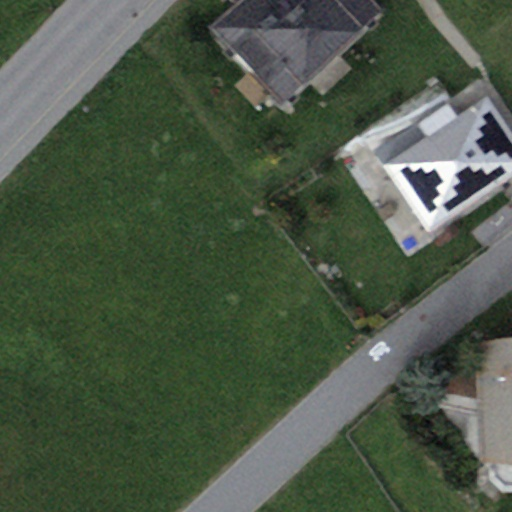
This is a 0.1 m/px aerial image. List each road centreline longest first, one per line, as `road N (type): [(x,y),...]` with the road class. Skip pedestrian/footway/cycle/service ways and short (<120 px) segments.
road 1 (residential): [(218,511),(394,352),(511,262)]
road 2 (tertiary): [(0,118),(115,0)]
